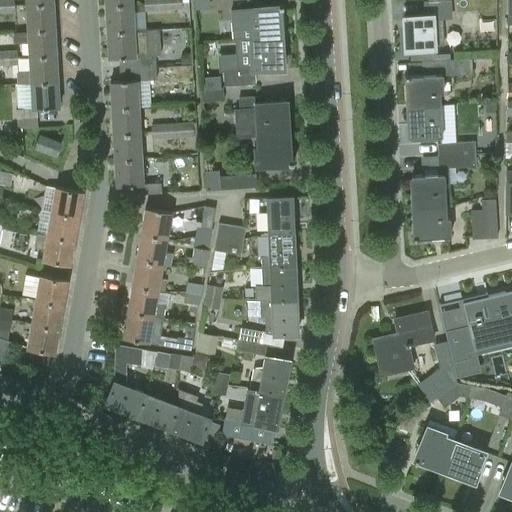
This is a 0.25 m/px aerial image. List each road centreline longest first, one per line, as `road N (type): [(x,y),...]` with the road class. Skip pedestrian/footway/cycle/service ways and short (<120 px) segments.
road 1 (residential): [(59,420),(99,193),(88,0)]
road 2 (residential): [(394,279),(379,0)]
road 3 (tertiary): [(341,278),(325,0)]
road 4 (residential): [(311,491),(256,494),(59,420)]
road 5 (tertiary): [(311,491),(309,453),(341,278)]
road 6 (residential): [(394,279),(511,254)]
